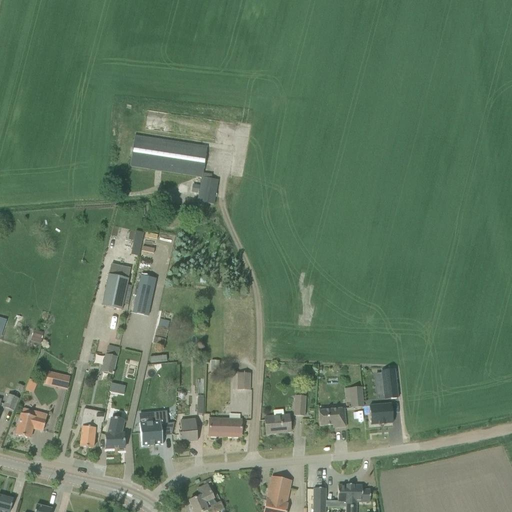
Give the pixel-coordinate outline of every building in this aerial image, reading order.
[(197,202),(214,205),(215,197),(216,197),(217,194),(216,194),(218,180),(211,179),(212,175),(203,174),(207,147),(134,135),(129,167),(201,178),(197,202)] [(136,231),(133,244),(141,245),(144,233),(136,231)] [(102,306),(122,310),(131,272),(111,267),(102,306)] [(140,276),(132,313),(148,317),(156,279),(140,276)] [(153,342),(164,345),(168,329),(158,326),(153,342)] [(31,337),(41,340),(43,333),(38,332),(38,330),(37,330),(36,332),(33,331),(31,337)] [(105,355),(101,373),(113,375),(117,358),(105,355)] [(210,372),(218,372),(219,361),(211,361),(210,372)] [(145,376),(153,378),(155,367),(147,365),(145,376)] [(381,371),(384,400),(398,399),(395,370),(381,371)] [(45,385),(67,390),(70,378),(48,373),(45,385)] [(113,406),(130,410),(132,399),(129,399),(134,377),(120,374),(113,406)] [(237,391),(249,391),(250,374),(238,374),(237,391)] [(29,380),(27,385),(35,388),(37,383),(29,380)] [(17,384),(15,391),(21,393),(23,387),(17,384)] [(361,388),(349,389),(351,409),(363,408),(361,388)] [(177,393),(177,398),(181,401),(186,398),(186,394),(181,391),(177,393)] [(8,395),(3,407),(13,411),(18,399),(8,395)] [(294,417),(304,417),(305,397),(295,397),(294,417)] [(391,405),(369,406),(371,425),(379,425),(379,426),(385,425),(385,424),(392,424),(391,405)] [(81,438),(80,447),(93,449),(94,437),(94,433),(100,434),(101,424),(103,424),(105,413),(84,409),(80,428),(82,428),(81,434),(81,438)] [(335,425),(336,428),(345,428),(344,409),(318,411),(319,417),(320,427),(335,425)] [(18,426),(15,436),(30,439),(32,429),(43,432),(44,426),(47,416),(23,410),(22,414),(21,414),(20,420),(18,420),(17,425),(18,426)] [(140,424),(139,424),(141,448),(142,448),(142,447),(149,446),(149,447),(150,447),(150,446),(153,446),(154,447),(154,446),(162,445),(162,446),(162,436),(161,425),(168,425),(168,424),(167,412),(153,413),(154,423),(140,425),(140,424)] [(264,418),(266,435),(290,432),(289,416),(264,418)] [(106,434),(104,434),(105,451),(125,450),(124,433),(121,434),(125,421),(110,418),(106,434)] [(179,434),(179,443),(197,441),(196,431),(195,420),(180,422),(181,434),(179,434)] [(209,437),(241,437),(241,421),(209,420),(209,437)] [(284,511),(291,482),(271,478),(263,511),(284,511)] [(200,496),(189,502),(193,511),(204,511),(207,511),(204,504),(214,499),(211,494),(207,485),(212,483),(210,479),(202,483),(204,486),(197,490),(200,496)] [(338,485),(337,503),(345,503),(345,511),(356,511),(356,503),(370,503),(370,490),(362,490),(362,485),(338,485)] [(313,489),(312,511),(325,511),(326,489),(313,489)] [(0,511),(1,511),(3,511),(9,511),(13,500),(0,496),(0,511)] [(208,508),(209,511),(219,511),(224,510),(220,502),(208,508)]
